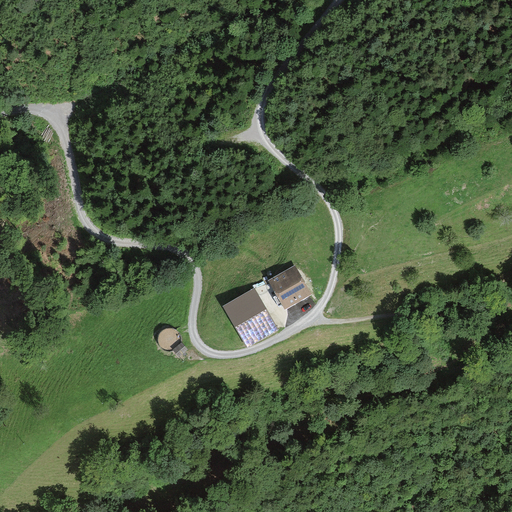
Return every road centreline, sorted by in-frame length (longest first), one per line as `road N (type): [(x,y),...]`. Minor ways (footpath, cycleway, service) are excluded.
road 1 (track): [(0,112),(56,115),(81,215),(96,234),(166,246),(190,262),(195,331),(208,350),(239,353),(311,318)]
road 2 (track): [(339,0),(270,87),(261,121),(272,149),(313,178),(337,221),(336,259),(311,318)]
road 3 (track): [(511,299),(330,324)]
